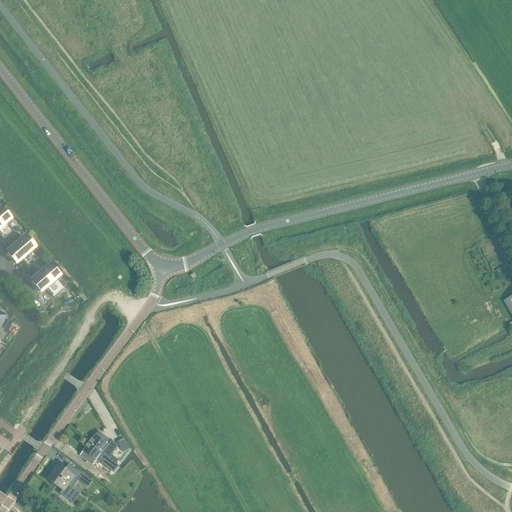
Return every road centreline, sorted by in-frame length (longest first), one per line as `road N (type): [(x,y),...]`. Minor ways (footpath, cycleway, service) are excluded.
road 1 (tertiary): [(161,269),(258,229),(511,164)]
road 2 (unknown): [(336,253),(468,478),(504,506),(511,487)]
road 3 (residential): [(1,511),(155,297),(161,269)]
road 4 (track): [(336,253),(353,251),(368,269),(479,453),(511,465)]
road 5 (track): [(22,0),(151,159),(178,181),(199,217)]
road 6 (tertiary): [(161,269),(0,67)]
road 7 (unknown): [(14,0),(151,173),(182,192)]
